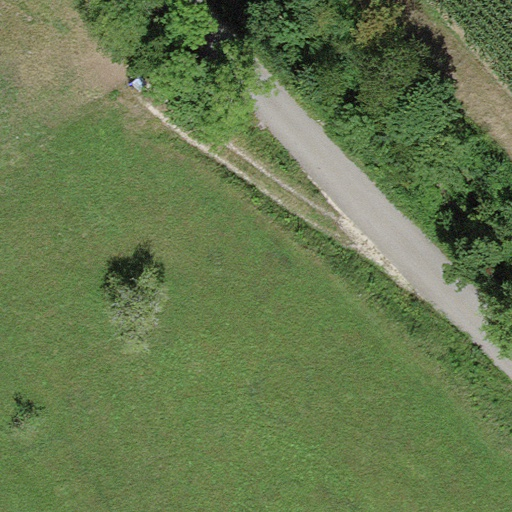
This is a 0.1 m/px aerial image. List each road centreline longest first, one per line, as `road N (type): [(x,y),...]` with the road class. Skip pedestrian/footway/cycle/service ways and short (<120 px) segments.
road 1 (unclassified): [(180,0),(465,265),(511,340)]
road 2 (track): [(25,122),(465,265)]
